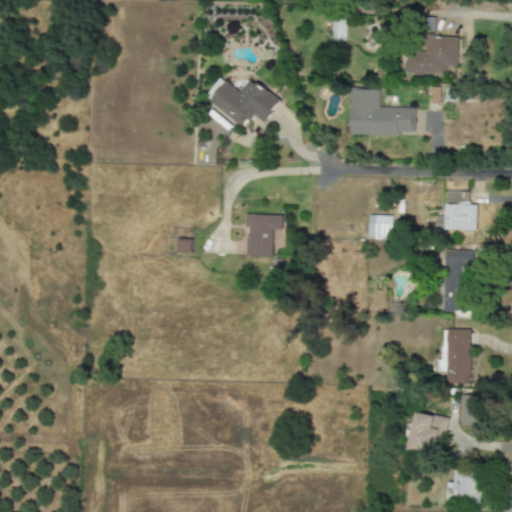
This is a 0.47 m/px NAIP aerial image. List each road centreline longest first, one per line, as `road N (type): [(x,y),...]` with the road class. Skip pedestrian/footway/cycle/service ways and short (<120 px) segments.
road 1 (residential): [(313,156),(329,172),(511,174)]
road 2 (residential): [(511,16),(343,8)]
